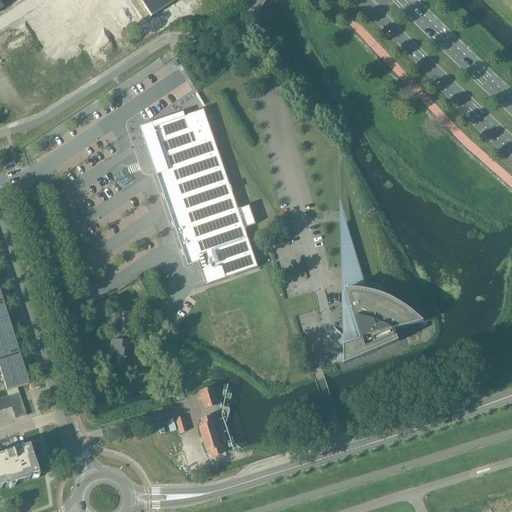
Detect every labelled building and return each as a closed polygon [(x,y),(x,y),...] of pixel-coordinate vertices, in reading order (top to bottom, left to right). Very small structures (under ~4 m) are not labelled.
[(86,0),(58,0),(59,0),(77,27),(74,29),(98,66),(120,52),(86,0)] [(175,0),(139,0),(150,17),(176,1),(175,0)] [(42,11),(32,17),(44,36),(54,30),(42,11)] [(32,17),(23,23),(35,42),(44,36),(32,17)] [(23,23),(14,29),(26,48),(35,42),(23,23)] [(14,29),(5,35),(17,54),(26,48),(14,29)] [(5,35),(0,38),(0,47),(8,60),(17,54),(5,35)] [(0,47),(0,64),(8,60),(0,47)] [(74,61),(64,67),(73,80),(82,74),(74,61)] [(64,67),(55,73),(63,86),(73,80),(64,67)] [(31,70),(10,83),(28,112),(62,90),(51,74),(39,82),(31,70)] [(192,114),(141,132),(155,174),(187,267),(197,263),(205,286),(257,268),(243,229),(254,226),(248,206),(237,210),(202,110),(192,114)] [(121,220),(126,218),(121,208),(116,211),(121,220)] [(139,251),(158,238),(152,230),(133,244),(139,251)] [(353,247),(352,247),(346,249),(348,283),(364,283),(353,247)] [(394,332),(421,324),(422,324),(422,323),(419,320),(417,318),(414,316),(410,313),(408,311),(405,309),(402,307),(400,306),(397,305),(392,302),(388,300),(384,298),(378,297),(373,295),(368,294),(366,294),(360,293),(355,293),(350,292),(344,293),(346,345),(343,346),(344,366),(398,343),(394,332)] [(143,305),(137,312),(141,316),(148,309),(143,305)] [(131,312),(114,313),(115,333),(133,332),(131,312)] [(0,317),(0,327),(9,324),(6,316),(0,317)] [(0,336),(12,333),(9,324),(0,327),(0,336)] [(0,346),(14,341),(12,333),(0,336),(0,346)] [(0,346),(0,355),(17,350),(14,341),(0,346)] [(111,341),(110,352),(117,353),(116,367),(129,368),(132,343),(111,341)] [(0,355),(0,364),(20,359),(17,350),(0,355)] [(0,364),(0,370),(1,374),(22,367),(20,359),(0,364)] [(1,374),(4,383),(25,376),(22,367),(1,374)] [(28,384),(25,376),(4,383),(7,391),(6,391),(6,392),(7,392),(17,388),(29,385),(28,384)] [(212,389),(199,393),(200,396),(204,409),(217,405),(212,389)] [(8,396),(10,402),(21,398),(19,393),(8,396)] [(11,407),(10,402),(8,396),(2,398),(6,409),(11,407)] [(23,404),(21,398),(10,402),(11,407),(23,404)] [(25,410),(23,404),(11,407),(13,413),(25,410)] [(25,410),(13,413),(15,419),(27,416),(25,410)] [(181,415),(175,417),(176,420),(175,420),(180,434),(187,432),(183,418),(182,418),(181,415)] [(203,426),(198,428),(206,452),(210,451),(212,457),(221,455),(209,418),(201,420),(203,426)] [(24,480),(37,476),(36,474),(37,474),(29,450),(28,450),(28,448),(3,457),(0,457),(0,487),(8,485),(8,487),(24,481),(24,480)]
